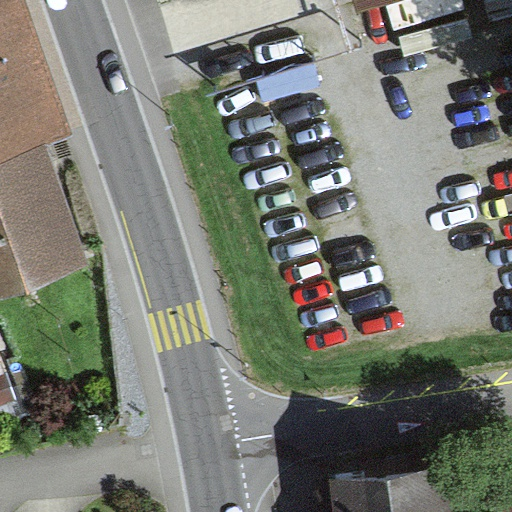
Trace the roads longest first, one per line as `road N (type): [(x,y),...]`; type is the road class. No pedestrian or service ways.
road 1 (secondary): [(204,440),(145,207),(68,0)]
road 2 (residential): [(511,400),(204,440)]
